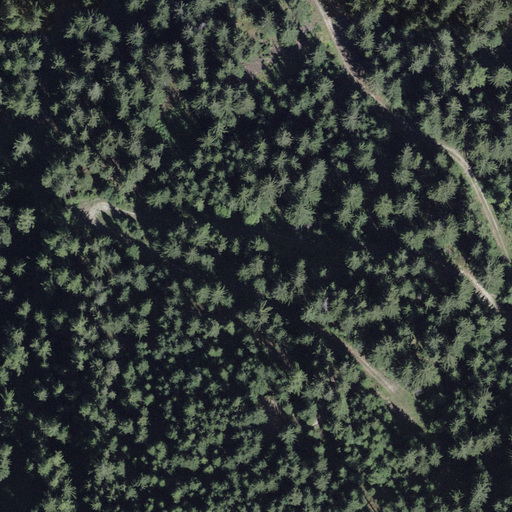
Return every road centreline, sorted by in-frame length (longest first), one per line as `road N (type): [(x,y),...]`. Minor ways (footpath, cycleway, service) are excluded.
road 1 (track): [(511,325),(456,268),(395,250),(289,242),(210,220),(99,207),(96,228),(242,290),(353,353),(390,388)]
road 2 (track): [(314,0),(351,76),(386,114),(460,162),(511,267)]
